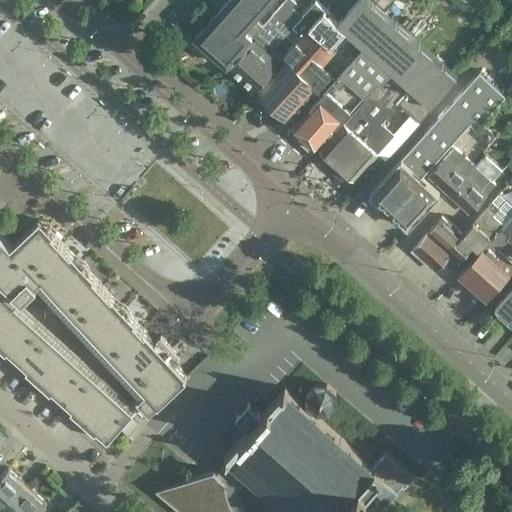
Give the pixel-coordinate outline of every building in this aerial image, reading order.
[(269,0),(226,0),(219,8),(252,38),(254,36),(245,28),(269,0)] [(294,42),(309,25),(312,22),(292,5),(296,1),(294,0),(283,0),(257,33),(268,42),(265,46),(266,47),(271,51),(285,34),(294,42)] [(373,0),(354,0),(338,19),(337,20),(363,43),(392,68),(408,83),(432,104),(458,75),(373,0)] [(421,0),(409,0),(400,11),(428,34),(442,17),(421,0)] [(454,0),(465,9),(473,0),(454,0)] [(321,90),(324,86),(361,45),(363,43),(337,20),(338,19),(325,7),(312,22),(309,25),(294,42),(283,55),(288,60),(259,92),(262,95),(285,116),(315,84),(321,90)] [(219,8),(208,21),(195,35),(228,65),(241,49),(252,38),(219,8)] [(280,60),(271,51),(266,47),(265,46),(256,38),(230,66),(239,74),(255,88),(280,60)] [(318,145),(365,92),(368,94),(382,80),(392,68),(363,43),(361,45),(324,86),(326,88),(294,123),(318,145)] [(321,147),(337,162),(408,83),(392,68),(382,80),(368,94),(321,147)] [(408,226),(439,191),(421,175),(467,124),(474,130),(507,93),(493,81),(479,69),(443,108),(403,154),(400,156),(383,176),(370,191),(384,203),(390,209),(395,214),(408,226)] [(408,83),(337,162),(354,177),(378,151),(385,157),(386,158),(419,123),(410,115),(394,132),(381,121),(399,102),(420,121),(434,105),(432,104),(408,83)] [(488,145),(496,136),(488,128),(480,137),(488,145)] [(429,174),(449,193),(469,211),(495,183),(492,181),(503,168),(486,153),(475,166),(454,147),(429,174)] [(443,259),(459,273),(511,214),(511,203),(499,191),(485,207),(485,208),(462,234),(442,216),(429,230),(430,231),(413,249),(435,268),(443,259)] [(511,214),(459,273),(487,298),(511,270),(511,260),(499,248),(509,237),(511,240),(511,214)] [(5,235),(0,240),(0,342),(108,439),(134,411),(14,304),(21,297),(23,299),(38,285),(36,282),(42,276),(146,388),(141,392),(138,395),(143,400),(136,407),(143,414),(150,407),(150,408),(158,400),(159,401),(187,375),(175,362),(181,356),(161,335),(155,340),(53,231),(51,234),(37,218),(11,242),(5,235)] [(511,285),(495,304),(508,316),(511,311),(511,285)] [(316,384),(309,392),(309,404),(306,407),(284,388),(226,452),(231,457),(217,472),(214,469),(162,489),(188,511),(376,511),(398,488),(397,488),(403,482),(406,484),(414,474),(386,449),(372,465),(314,414),(317,411),(328,411),(335,402),(335,391),(327,384),(316,384)] [(251,422),(261,409),(249,399),(238,413),(251,422)] [(0,511),(3,511),(29,484),(9,467),(0,477),(0,511)] [(29,484),(3,511),(37,511),(48,501),(29,484)]
